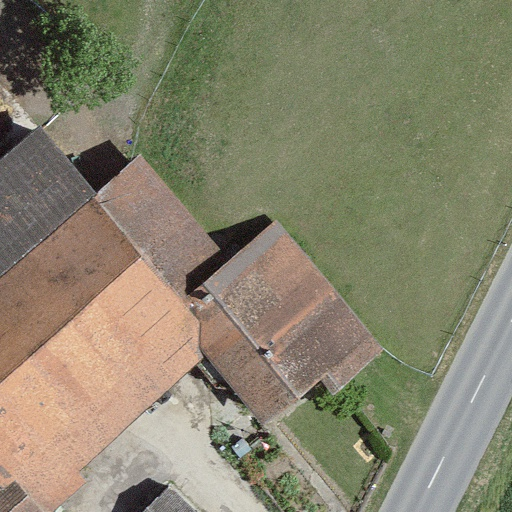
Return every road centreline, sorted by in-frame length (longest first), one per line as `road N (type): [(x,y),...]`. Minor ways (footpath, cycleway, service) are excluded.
road 1 (secondary): [(511,321),(416,511)]
road 2 (unknown): [(242,511),(193,461),(167,453),(119,469),(102,511)]
